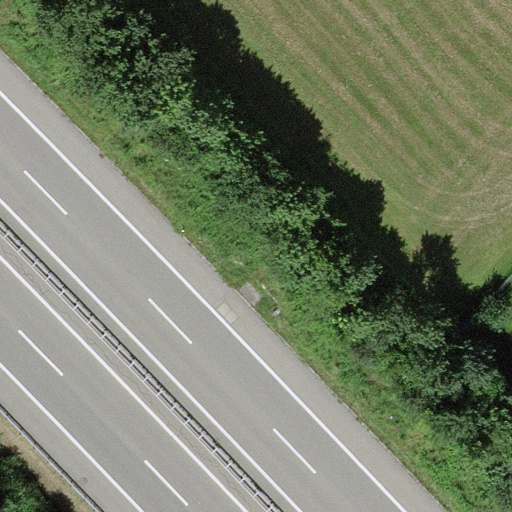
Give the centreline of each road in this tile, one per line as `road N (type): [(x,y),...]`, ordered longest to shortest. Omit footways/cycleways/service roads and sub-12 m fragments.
road 1 (motorway): [(355,511),(0,141)]
road 2 (motorway): [(0,313),(192,511)]
